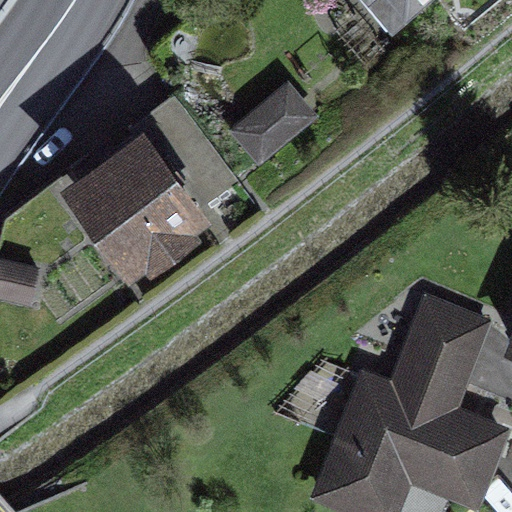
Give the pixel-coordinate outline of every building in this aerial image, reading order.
[(372,0),(393,25),(422,0),(372,0)] [(287,77),(228,128),(259,164),(318,113),(287,77)] [(175,93),(61,176),(132,273),(214,213),(208,204),(239,181),(175,93)] [(41,266),(0,255),(0,294),(31,303),(41,266)] [(389,376),(359,365),(312,498),(352,511),(400,511),(411,480),(478,504),(507,420),(456,402),(485,318),(418,295),(389,376)] [(511,320),(502,344),(511,347),(511,320)]
